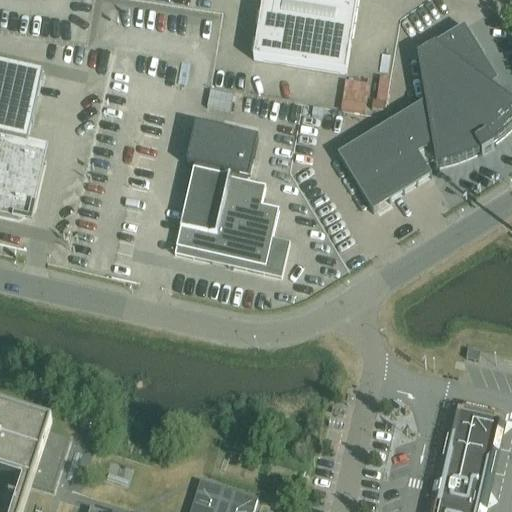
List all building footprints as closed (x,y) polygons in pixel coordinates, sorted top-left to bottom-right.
[(263,0),(253,62),(346,77),(358,0),(263,0)] [(511,102),(493,88),(499,84),(466,29),(418,58),(426,105),(339,158),(374,216),(433,179),(425,167),(435,160),(437,170),(445,168),(453,166),(460,164),(467,161),(475,158),(482,155),(483,157),(495,150),(494,147),(500,143),(506,138),(511,133),(511,132),(511,102)] [(44,76),(0,65),(0,216),(19,220),(34,211),(46,160),(37,145),(29,143),(38,104),(44,76)] [(341,116),(385,116),(385,82),(373,82),(373,88),(341,87),(341,116)] [(260,141),(197,127),(188,167),(196,169),(195,173),(176,257),(283,281),(291,245),(274,241),(280,212),(263,208),(267,189),(247,185),(248,181),(251,181),(260,141)] [(0,511),(0,478),(52,495),(71,443),(19,426),(21,419),(0,412),(0,511)] [(439,496),(435,511),(484,511),(492,479),(488,478),(500,422),(458,412),(441,487),(438,486),(435,496),(439,496)] [(258,511),(259,510),(202,491),(195,511),(258,511)]
